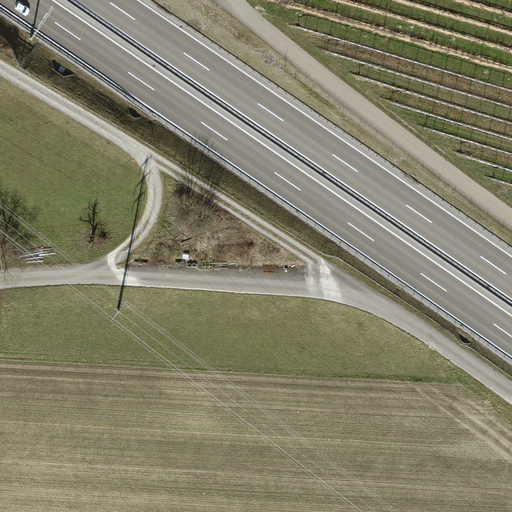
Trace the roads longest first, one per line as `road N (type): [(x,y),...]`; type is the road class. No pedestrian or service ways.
road 1 (trunk): [(24,0),(511,335)]
road 2 (track): [(511,394),(409,319),(342,292),(133,277),(0,281)]
road 3 (trunk): [(511,277),(108,0)]
road 4 (track): [(378,303),(0,62)]
road 5 (track): [(511,218),(231,0)]
road 6 (track): [(93,277),(142,238),(157,202),(143,148)]
